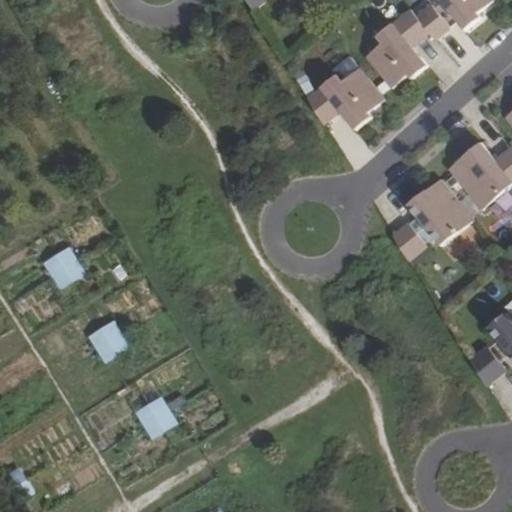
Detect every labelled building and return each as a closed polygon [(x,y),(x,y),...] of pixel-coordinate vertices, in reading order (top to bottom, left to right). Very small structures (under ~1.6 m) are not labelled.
[(247,0),(255,12),(268,0),(247,0)] [(479,15),(496,1),(494,0),(440,0),(466,32),(482,19),(479,15)] [(431,34),(437,42),(452,30),(433,6),(418,18),(431,34)] [(418,18),(412,11),(394,25),(400,32),(367,58),(393,90),(410,77),(413,81),(429,68),(414,49),(431,34),(418,18)] [(370,115),(387,102),(361,70),(344,84),(339,77),(323,90),(342,113),(357,133),(373,119),(370,115)] [(342,113),(323,90),(310,101),(326,127),(342,113)] [(511,149),(497,162),(483,145),(451,171),(489,218),(511,199),(511,149)] [(476,222),(443,181),(411,207),(420,219),(435,237),(444,248),(476,222)] [(420,219),(412,225),(425,245),(435,237),(420,219)] [(412,223),(393,235),(401,247),(409,261),(428,249),(425,245),(412,225),(412,223)] [(69,246),(42,263),(58,290),(86,273),(69,246)] [(511,318),(493,333),(511,355),(511,318)] [(114,320),(88,337),(104,364),(131,347),(114,320)] [(487,348),(472,362),(488,388),(507,371),(487,348)] [(162,398),(136,415),(152,442),(179,425),(162,398)] [(24,475),(11,483),(27,510),(40,502),(24,475)]
